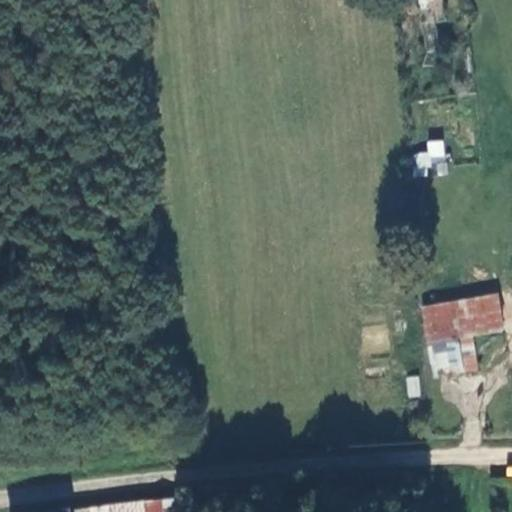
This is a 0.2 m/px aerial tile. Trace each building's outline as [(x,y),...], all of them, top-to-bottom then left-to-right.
[(441,13),(441,0),(418,0),(418,13),(441,13)] [(428,156),(444,156),(444,139),(427,139),(428,156)] [(413,176),(430,175),(428,151),(411,153),(413,176)] [(423,306),(436,375),(480,367),(473,332),(506,327),(498,291),(423,306)] [(419,375),(406,376),(408,398),(421,396),(419,375)] [(181,511),(181,500),(91,507),(92,511),(181,511)]
